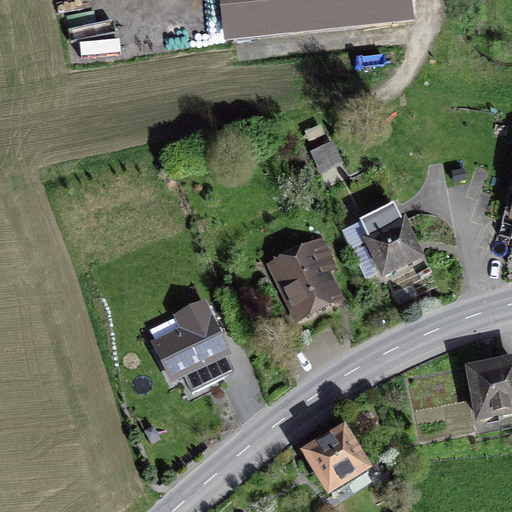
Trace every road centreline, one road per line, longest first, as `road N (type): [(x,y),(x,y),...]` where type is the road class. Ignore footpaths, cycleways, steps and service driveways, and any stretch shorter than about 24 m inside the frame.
road 1 (secondary): [(511,303),(386,352),(322,389),(173,511)]
road 2 (track): [(111,160),(388,88)]
